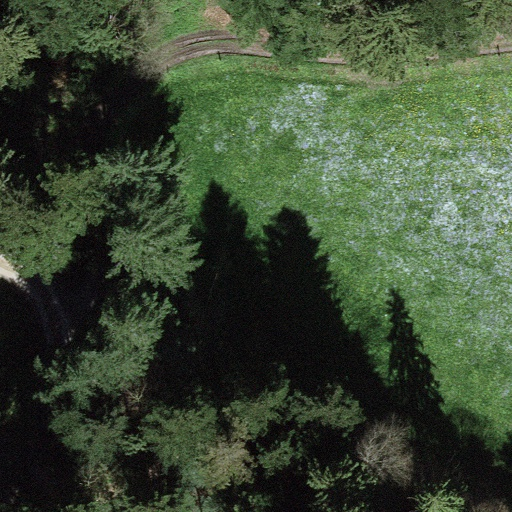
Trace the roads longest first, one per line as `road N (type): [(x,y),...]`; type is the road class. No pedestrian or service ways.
road 1 (track): [(511,26),(365,47),(217,35),(160,50),(120,79),(86,135),(101,219),(99,258),(54,399),(45,511)]
road 2 (track): [(0,267),(43,293),(69,357)]
